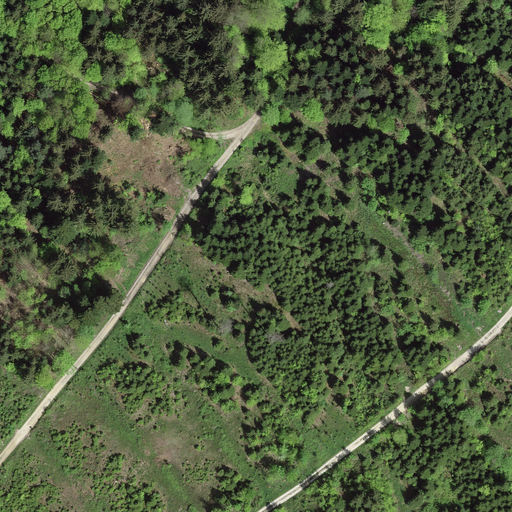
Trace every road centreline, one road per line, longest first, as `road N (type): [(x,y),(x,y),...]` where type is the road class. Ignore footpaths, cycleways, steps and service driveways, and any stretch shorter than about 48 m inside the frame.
road 1 (track): [(0,36),(192,136),(242,136),(285,51),(287,0)]
road 2 (track): [(242,136),(0,467)]
road 3 (track): [(511,308),(452,370),(266,511)]
